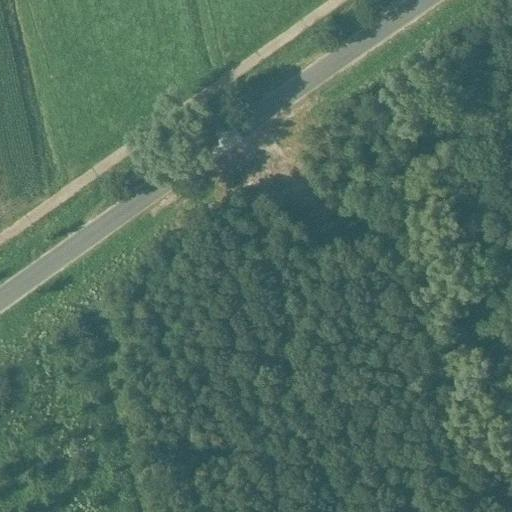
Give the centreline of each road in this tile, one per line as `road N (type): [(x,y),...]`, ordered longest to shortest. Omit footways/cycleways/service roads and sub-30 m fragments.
road 1 (tertiary): [(0,300),(427,0)]
road 2 (track): [(0,244),(339,0)]
